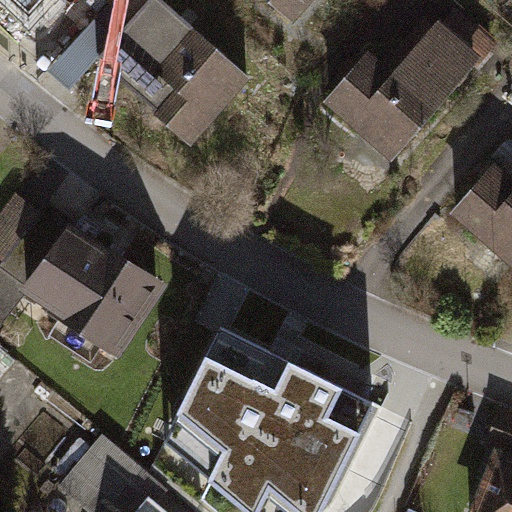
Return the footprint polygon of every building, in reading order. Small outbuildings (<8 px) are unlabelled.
[(330,0),(258,0),(303,35),(330,0)] [(250,88),(154,1),(97,63),(193,150),(250,88)] [(487,60),(426,2),(331,102),(392,160),(487,60)] [(446,204),(511,260),(511,141),(505,136),(446,204)] [(146,278),(55,213),(4,284),(95,349),(146,278)] [(283,352),(220,320),(143,470),(225,511),(334,511),(389,406),(283,352)] [(511,511),(511,448),(481,436),(448,511),(511,511)]
